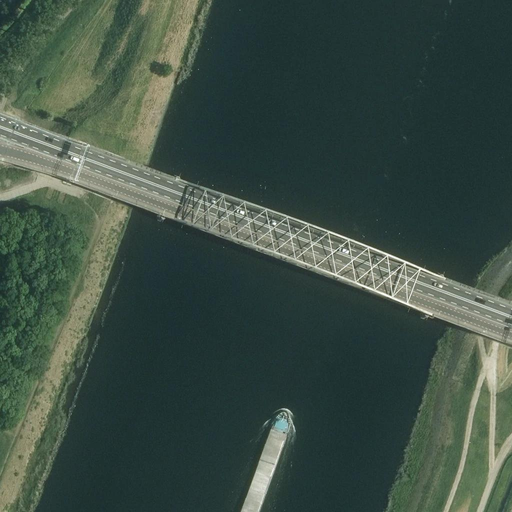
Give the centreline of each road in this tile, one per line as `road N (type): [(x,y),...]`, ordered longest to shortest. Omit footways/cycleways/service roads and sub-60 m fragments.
road 1 (primary): [(511,318),(0,127)]
road 2 (unclassified): [(511,337),(115,192)]
road 3 (tertiary): [(0,105),(15,70),(73,0)]
road 4 (unclassified): [(0,151),(115,192)]
